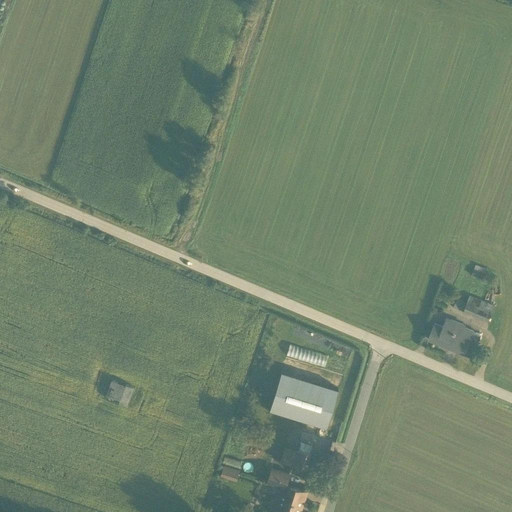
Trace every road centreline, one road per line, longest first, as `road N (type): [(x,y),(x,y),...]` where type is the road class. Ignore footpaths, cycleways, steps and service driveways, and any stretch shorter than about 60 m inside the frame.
road 1 (unclassified): [(381,345),(0,184)]
road 2 (track): [(179,260),(264,0)]
road 3 (unclassified): [(329,511),(381,345)]
road 4 (unclassified): [(381,345),(511,400)]
